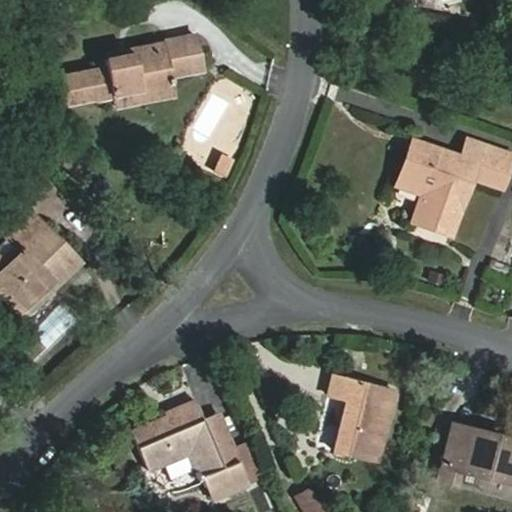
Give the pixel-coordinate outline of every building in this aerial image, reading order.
[(113,109),(176,97),(171,77),(201,70),(193,35),(132,49),(132,51),(104,57),(106,65),(58,75),(63,100),(95,94),(95,96),(111,93),(113,109)] [(424,185),(421,195),(411,222),(447,235),(468,178),(473,164),(506,176),(511,158),(511,156),(464,139),(457,158),(411,141),(398,176),(424,185)] [(473,164),(468,178),(501,190),(506,176),(473,164)] [(398,176),(395,185),(421,195),(424,185),(398,176)] [(0,221),(0,225),(9,236),(32,214),(20,202),(0,221)] [(0,272),(0,293),(15,310),(51,275),(59,284),(80,264),(32,214),(9,236),(23,250),(8,264),(0,272)] [(0,244),(0,256),(8,264),(23,250),(9,236),(0,244)] [(15,310),(24,318),(59,284),(51,275),(15,310)] [(375,461),(392,391),(330,375),(325,394),(344,399),(331,450),(360,458),(375,461)] [(190,452),(211,500),(248,484),(217,414),(199,421),(189,401),(164,411),(166,417),(131,431),(148,469),(190,452)] [(436,482),(456,486),(459,471),(511,483),(511,439),(450,425),(436,482)] [(321,511),(307,487),(293,495),(302,511),(321,511)] [(423,511),(427,503),(415,498),(409,511),(423,511)]
